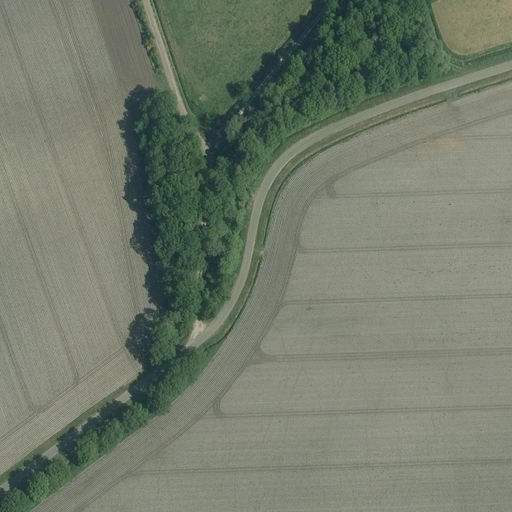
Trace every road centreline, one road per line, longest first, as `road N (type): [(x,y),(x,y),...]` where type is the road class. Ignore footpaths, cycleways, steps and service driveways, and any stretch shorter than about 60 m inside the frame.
road 1 (unclassified): [(0,490),(213,326),(239,284),(256,210),(283,159),(315,136),(511,64)]
road 2 (track): [(213,158),(229,125),(334,0)]
road 3 (track): [(200,338),(213,158)]
road 4 (track): [(213,158),(174,95),(144,0)]
